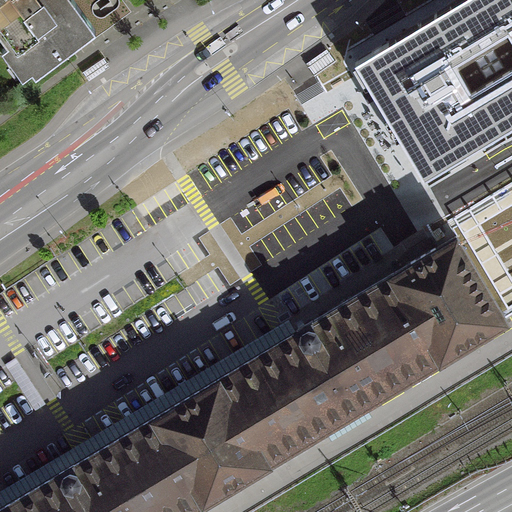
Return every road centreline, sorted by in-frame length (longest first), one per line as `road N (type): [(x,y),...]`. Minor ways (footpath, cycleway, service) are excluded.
road 1 (tertiary): [(0,220),(309,0)]
road 2 (unknown): [(332,128),(362,100),(511,6)]
